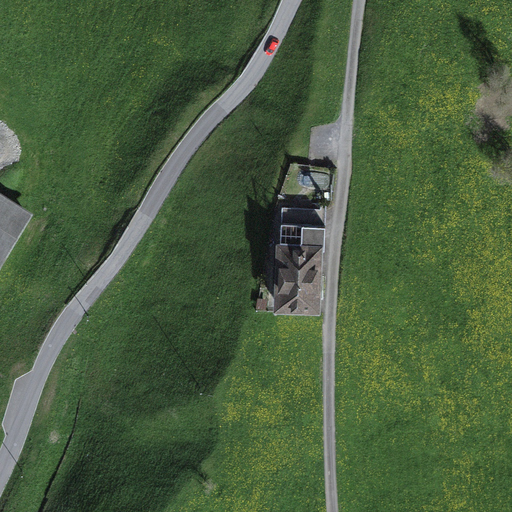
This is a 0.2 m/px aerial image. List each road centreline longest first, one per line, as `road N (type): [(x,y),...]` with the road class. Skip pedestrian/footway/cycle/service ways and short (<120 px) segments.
road 1 (unclassified): [(292,0),(64,321),(0,469)]
road 2 (unclassified): [(355,0),(330,299),(335,511)]
